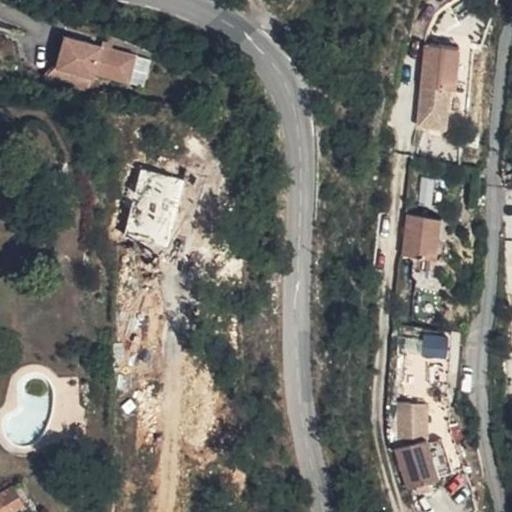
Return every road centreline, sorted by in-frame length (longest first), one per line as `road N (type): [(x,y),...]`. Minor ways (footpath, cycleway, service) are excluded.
road 1 (secondary): [(319,511),(295,361),(299,187),(291,106),(252,46),(220,22),(160,0)]
road 2 (tertiary): [(494,511),(477,402),(487,116),(509,0)]
